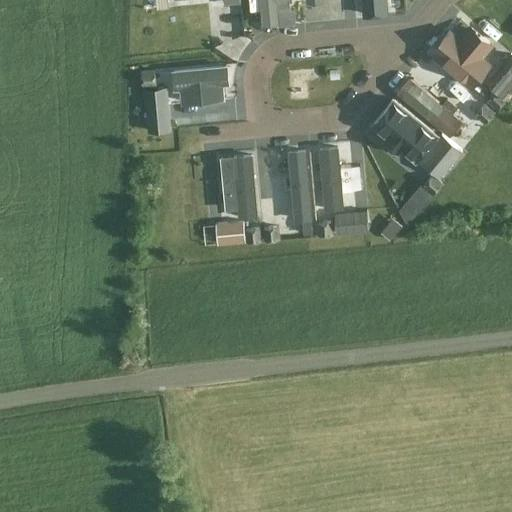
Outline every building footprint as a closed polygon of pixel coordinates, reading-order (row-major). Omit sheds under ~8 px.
[(292,22),(290,0),(267,0),(269,24),(292,22)] [(355,0),(357,19),(383,16),(381,0),(355,0)] [(436,45),(450,57),(476,80),(485,69),(472,58),(485,43),(458,20),(436,45)] [(511,54),(510,53),(487,80),(507,97),(511,90),(511,54)] [(215,86),(220,85),(218,68),(169,75),(173,107),(217,101),(215,86)] [(442,129),(455,115),(407,69),(394,83),(442,129)] [(155,70),(142,71),(143,86),(156,85),(155,70)] [(172,130),(168,86),(144,88),(148,132),(172,130)] [(496,90),(487,101),(497,108),(499,110),(507,99),(505,97),(496,90)] [(386,98),(367,120),(403,150),(422,127),(386,98)] [(485,104),(476,115),(485,122),(486,124),(496,112),(494,111),(485,104)] [(442,132),(419,160),(440,178),(464,150),(442,132)] [(250,147),(252,203),(267,203),(265,147),(250,147)] [(329,148),(310,150),(315,211),(334,210),(329,148)] [(304,216),(301,154),(282,155),(285,217),(304,216)] [(350,157),(337,157),(338,196),(351,196),(350,157)] [(223,159),(225,217),(248,216),(246,158),(223,159)] [(352,164),(355,186),(363,184),(360,163),(352,164)] [(438,178),(433,175),(424,186),(423,187),(434,196),(444,183),(438,178)] [(367,210),(335,212),(336,234),(368,231),(369,231),(367,210)] [(244,221),(216,223),(218,244),(245,241),(244,221)] [(317,223),(318,236),(335,234),(333,221),(317,223)] [(279,226),(264,227),(265,241),(276,240),(281,239),(279,226)] [(247,242),(262,241),(261,228),(246,229),(247,242)]
